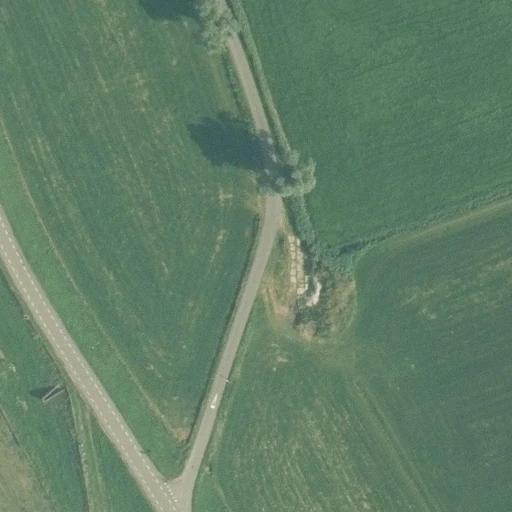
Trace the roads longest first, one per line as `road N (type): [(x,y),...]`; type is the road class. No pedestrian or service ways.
road 1 (unclassified): [(175,511),(271,229),(263,136),(212,0)]
road 2 (tertiary): [(167,511),(26,292),(0,235)]
